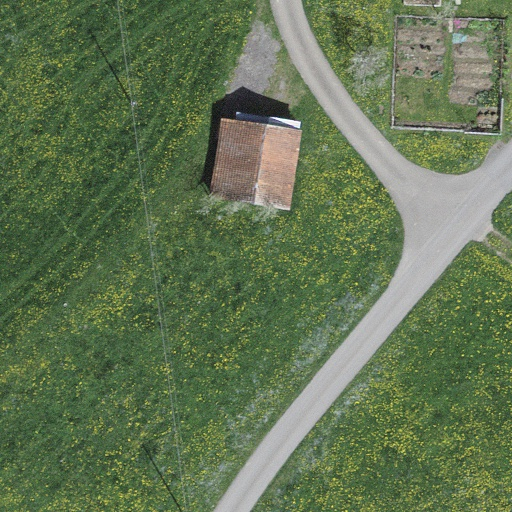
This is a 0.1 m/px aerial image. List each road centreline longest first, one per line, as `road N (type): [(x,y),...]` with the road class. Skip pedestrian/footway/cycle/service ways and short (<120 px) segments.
road 1 (track): [(511,164),(440,243),(233,511)]
road 2 (track): [(288,0),(322,80),(383,163),(451,230)]
